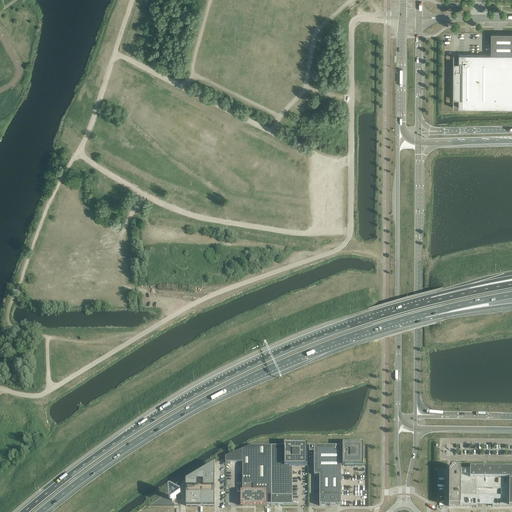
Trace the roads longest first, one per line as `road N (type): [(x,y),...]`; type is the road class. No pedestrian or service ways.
road 1 (unclassified): [(0,389),(49,392),(194,302),(346,243),(351,27),(370,18)]
road 2 (motorway): [(437,299),(302,342),(212,384),(98,453),(23,511)]
road 3 (track): [(132,0),(94,123),(48,204),(8,309),(8,325),(45,338),(49,392)]
road 4 (motorway): [(40,511),(207,398),(304,353),(420,316)]
road 5 (primary): [(398,137),(396,422)]
road 6 (primary): [(415,416),(418,142)]
road 7 (track): [(113,55),(311,150),(351,159)]
road 8 (track): [(141,195),(123,230),(126,287),(210,295)]
